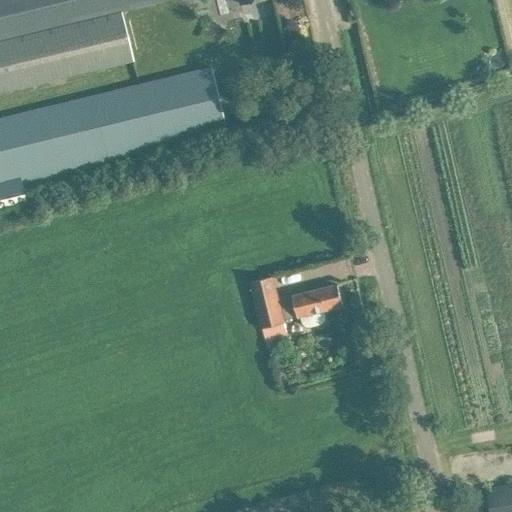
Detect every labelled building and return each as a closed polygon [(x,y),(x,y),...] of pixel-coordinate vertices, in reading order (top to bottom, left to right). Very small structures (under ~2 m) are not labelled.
[(0,0),(0,92),(134,59),(122,10),(164,0),(0,0)] [(211,67),(191,72),(0,118),(0,179),(225,126),(211,67)] [(326,316),(324,310),(343,305),(338,283),(292,295),(293,296),(279,300),(273,275),(251,281),(263,328),(285,322),(284,319),(297,316),(299,323),(306,327),(321,323),(326,316)] [(358,350),(354,358),(355,362),(360,365),(365,363),(369,356),(367,351),(362,349),(358,350)] [(511,511),(511,483),(506,485),(487,488),(490,511),(511,511)]
